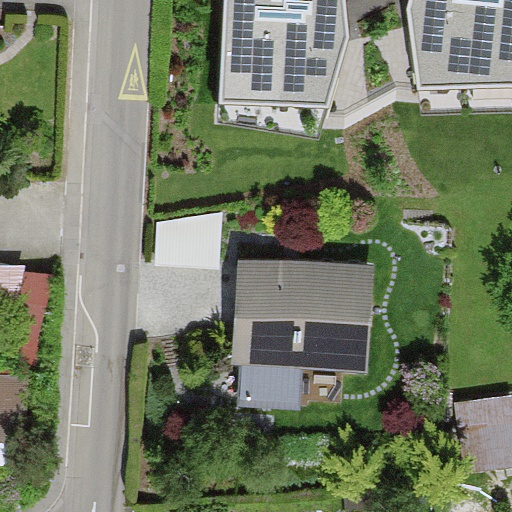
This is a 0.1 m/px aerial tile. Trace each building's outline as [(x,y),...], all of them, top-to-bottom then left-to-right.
[(224,0),(219,113),(321,130),(326,110),(352,23),(349,0),(224,0)] [(408,0),(349,0),(352,23),(326,110),(347,112),(351,32),(404,34),(399,82),(420,85),(408,0)] [(511,0),(408,0),(420,85),(423,106),(511,103),(511,0)] [(404,34),(351,32),(347,112),(399,82),(404,34)] [(0,251),(0,326),(36,338),(59,268),(1,249),(0,251)] [(369,266),(240,263),(237,367),(366,370),(369,266)] [(511,385),(457,392),(466,462),(511,455),(511,385)]
